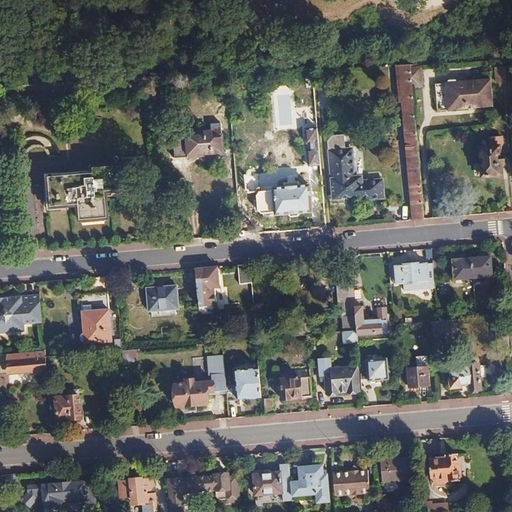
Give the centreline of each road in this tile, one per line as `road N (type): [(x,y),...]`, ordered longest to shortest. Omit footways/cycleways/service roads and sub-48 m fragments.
road 1 (residential): [(0,459),(511,415)]
road 2 (residential): [(0,270),(511,230)]
